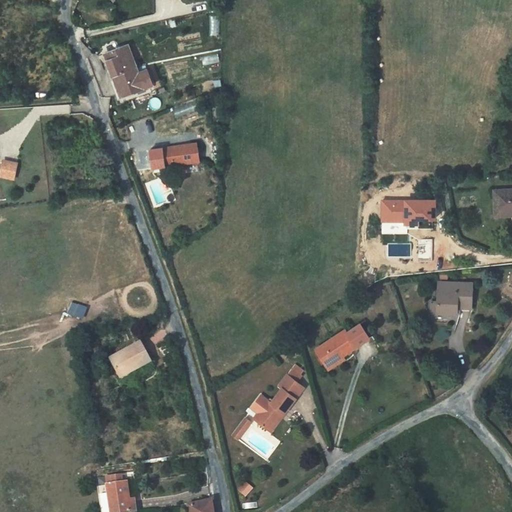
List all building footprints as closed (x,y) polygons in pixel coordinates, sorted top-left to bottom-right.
[(125,46),(102,55),(119,98),(150,86),(145,71),(136,75),(125,46)] [(195,143),(161,149),(165,167),(198,161),(195,143)] [(14,163),(0,160),(0,175),(10,178),(14,163)] [(511,190),(493,192),(494,216),(511,215),(511,190)] [(382,201),(381,220),(407,221),(407,225),(417,225),(417,202),(382,201)] [(437,279),(436,299),(436,308),(455,308),(455,303),(469,304),(470,280),(437,279)] [(67,312),(81,318),(85,307),(71,301),(67,312)] [(327,368),(357,350),(345,331),(315,350),(327,368)] [(148,365),(139,346),(109,361),(119,380),(148,365)] [(294,370),(289,377),(299,385),(304,379),(294,370)] [(253,418),(267,430),(282,412),(285,415),(297,400),(295,399),(303,389),(299,385),(289,377),(280,387),(283,389),(271,403),(262,394),(252,406),(258,412),(253,418)] [(270,433),(285,415),(282,412),(267,430),(270,433)] [(250,422),(244,417),(237,425),(243,430),(250,422)] [(243,430),(237,425),(230,433),(234,436),(237,433),(239,435),(243,430)] [(119,477),(103,480),(109,511),(122,511),(129,511),(129,510),(124,486),(121,487),(119,477)] [(207,511),(206,499),(179,503),(179,511),(207,511)]
